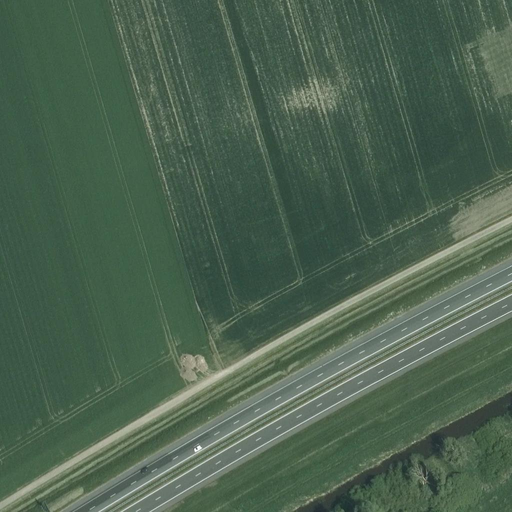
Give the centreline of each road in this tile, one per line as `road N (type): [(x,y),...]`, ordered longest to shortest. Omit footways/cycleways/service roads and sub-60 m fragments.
road 1 (unclassified): [(0,507),(231,368),(511,218)]
road 2 (motorway): [(511,274),(303,384),(87,511)]
road 3 (motorway): [(137,511),(511,303)]
